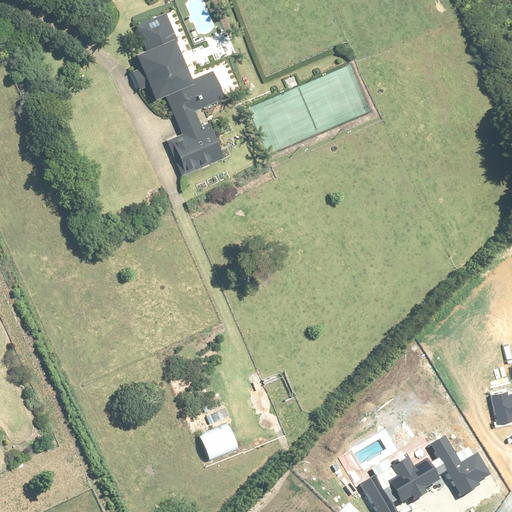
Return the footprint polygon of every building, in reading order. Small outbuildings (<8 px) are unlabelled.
[(162,10),(128,23),(138,50),(126,54),(131,65),(120,69),(130,94),(144,88),(149,101),(163,96),(177,133),(166,137),(180,172),(217,158),(196,104),(219,96),(209,71),(189,79),(162,10)] [(221,374),(214,377),(216,382),(213,383),(217,391),(220,389),(224,399),(231,396),(221,374)] [(493,396),(499,423),(511,420),(511,395),(508,396),(508,393),(493,396)] [(216,431),(183,444),(193,469),(226,456),(216,431)] [(399,511),(394,502),(400,499),(402,502),(413,496),(415,500),(427,492),(425,488),(441,479),(439,476),(446,472),(460,495),(478,485),(476,483),(491,474),(477,451),(473,453),(470,447),(457,454),(447,436),(434,443),(442,458),(430,464),(427,458),(415,465),(409,453),(392,463),(389,458),(370,468),(374,474),(360,482),(377,511),(399,511)]
